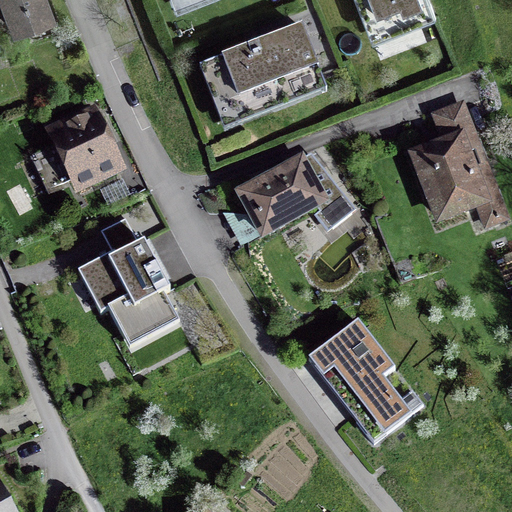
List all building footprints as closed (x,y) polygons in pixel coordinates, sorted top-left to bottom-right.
[(4,0),(16,31),(51,17),(44,0),(4,0)] [(432,7),(428,0),(364,0),(373,22),(396,13),(399,20),(432,7)] [(324,84),(302,28),(209,65),(222,97),(229,95),(238,118),(324,84)] [(416,159),(440,219),(478,204),(488,231),(498,227),(507,224),(462,107),(436,117),(447,146),(416,159)] [(30,158),(46,192),(75,178),(81,188),(118,170),(105,144),(111,141),(104,126),(98,129),(91,115),(54,133),(59,144),(30,158)] [(333,229),(352,214),(337,197),(316,161),(305,167),(302,162),(241,196),(263,236),(315,207),(333,229)] [(131,297),(108,309),(109,311),(129,351),(179,324),(164,295),(170,292),(144,243),(140,246),(125,219),(101,233),(112,255),(115,254),(117,258),(132,285),(126,288),(131,297)] [(115,254),(112,255),(78,273),(101,315),(109,311),(108,309),(131,297),(126,288),(132,285),(117,258),(115,254)] [(358,323),(314,358),(308,362),(356,423),(374,445),(423,407),(358,323)] [(0,511),(13,511),(0,485),(0,511)]
